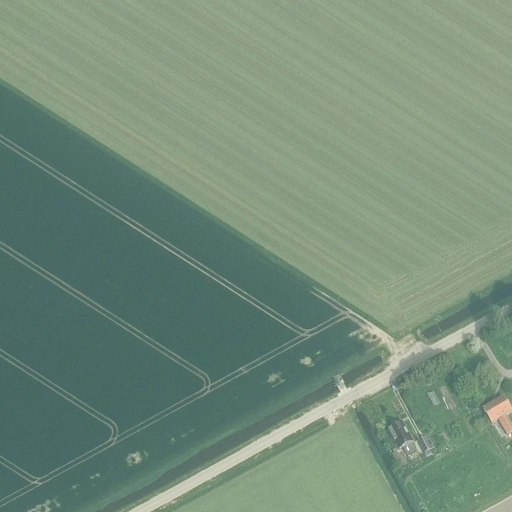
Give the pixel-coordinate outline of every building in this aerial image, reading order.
[(345,374),(359,366),(354,357),(340,364),(345,374)] [(341,377),(334,381),(335,384),(337,386),(344,383),(343,380),(341,377)] [(507,436),(511,432),(511,426),(506,416),(511,412),(511,411),(504,398),(484,409),(493,424),(499,421),(507,436)] [(407,456),(417,451),(413,443),(403,423),(389,431),(400,450),(403,448),(407,456)] [(425,453),(432,450),(425,438),(419,441),(425,453)]
